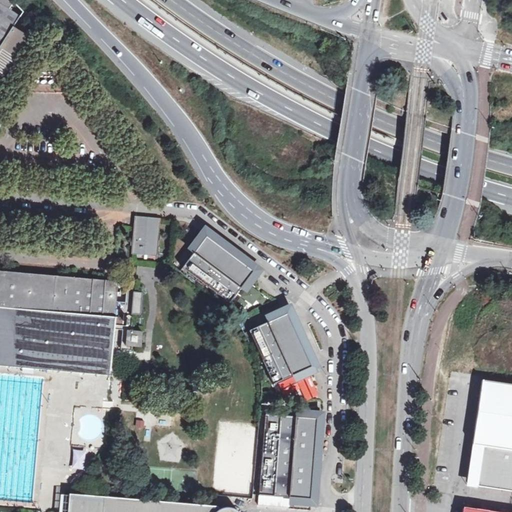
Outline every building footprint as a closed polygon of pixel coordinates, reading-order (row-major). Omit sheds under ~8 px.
[(14,3),(11,0),(0,0),(0,78),(2,80),(30,38),(13,26),(19,18),(8,11),(14,3)] [(33,84),(54,84),(54,71),(33,71),(33,84)] [(136,229),(134,253),(157,255),(160,220),(137,218),(136,229)] [(207,236),(193,254),(195,255),(207,239),(226,253),(227,252),(207,236)] [(182,268),(230,304),(241,289),(239,288),(251,272),(232,258),(233,256),(234,255),(228,250),(227,252),(226,253),(207,239),(195,255),(193,254),(182,268)] [(233,256),(232,258),(251,272),(239,288),(241,289),(253,272),(233,256)] [(0,273),(0,366),(109,376),(118,284),(0,273)] [(138,314),(140,291),(131,291),(130,313),(138,314)] [(288,314),(268,322),(268,324),(287,316),(296,338),(298,337),(288,314)] [(251,330),(276,384),(292,376),(291,375),(310,367),(300,345),(301,344),(303,343),(300,336),(298,337),(296,338),(287,316),(268,324),(268,322),(251,330)] [(124,331),(123,346),(138,347),(139,332),(124,331)] [(301,344),(300,345),(310,367),(291,375),(292,376),(312,367),(301,344)] [(511,384),(482,380),(473,442),(479,443),(474,472),(471,471),(468,485),(511,491),(511,384)] [(260,416),(254,497),(284,499),(284,498),(304,499),(306,466),(309,466),(310,455),(307,455),(310,422),(290,420),(290,419),(260,416)] [(290,419),(290,420),(310,422),(307,455),(310,455),(313,420),(290,419)] [(479,443),(473,442),(468,471),(471,471),(474,472),(479,443)] [(84,468),(83,449),(71,450),(72,469),(84,468)] [(284,498),(284,499),(306,501),(309,466),(306,466),(304,499),(284,498)] [(238,511),(234,509),(231,508),(225,508),(222,508),(218,510),(217,506),(74,494),(72,511),(238,511)]
